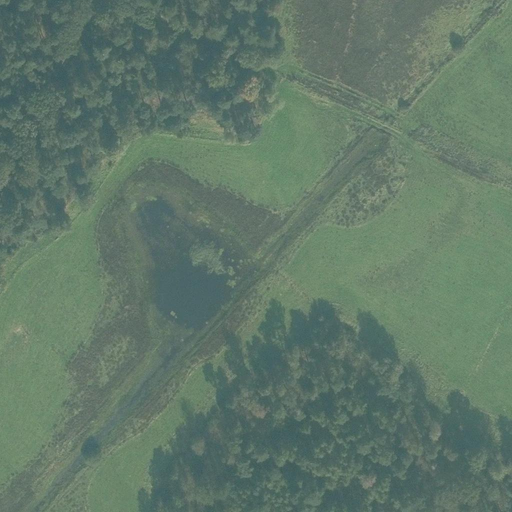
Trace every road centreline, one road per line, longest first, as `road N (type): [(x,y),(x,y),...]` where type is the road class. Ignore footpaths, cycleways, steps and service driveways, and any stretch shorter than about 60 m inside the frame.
road 1 (track): [(91,0),(0,188)]
road 2 (track): [(115,0),(267,72)]
